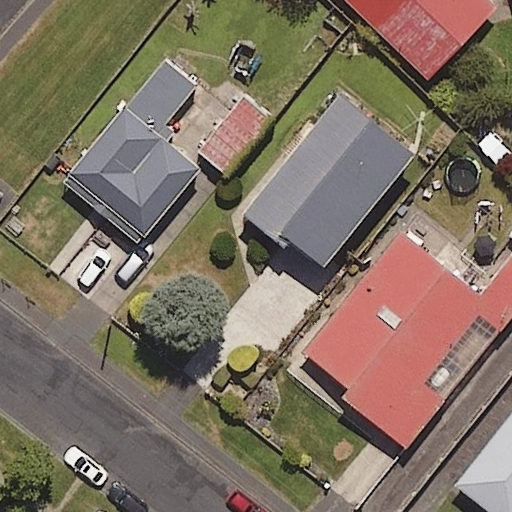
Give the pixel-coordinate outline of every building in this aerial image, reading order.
[(501,10),(490,0),(352,0),(431,79),(501,10)] [(205,169),(176,145),(192,126),(178,114),(201,86),(169,60),(69,182),(143,243),(205,169)] [(420,154),(346,95),(250,214),(290,246),(296,238),(330,265),(420,154)] [(275,120),(248,97),(203,151),(231,174),(275,120)] [(511,262),(485,296),(405,232),(309,351),(355,388),(348,396),(410,446),(511,319),(511,262)] [(511,511),(511,417),(454,487),(485,511),(511,511)]
